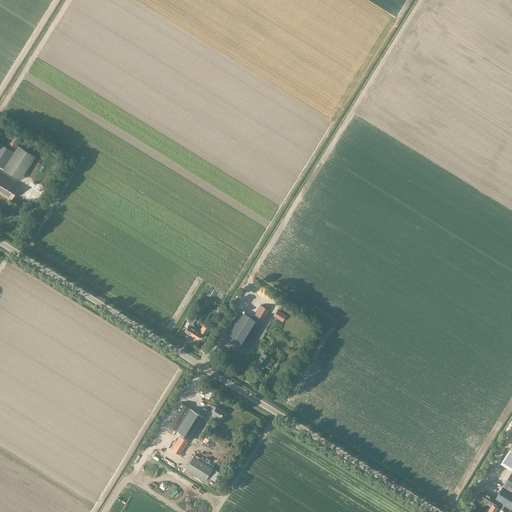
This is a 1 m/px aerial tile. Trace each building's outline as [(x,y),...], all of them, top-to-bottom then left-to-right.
[(14,150),(21,139),(12,134),(5,145),(14,150)] [(0,143),(0,166),(21,179),(34,157),(17,146),(14,152),(0,143)] [(0,194),(10,200),(19,185),(0,173),(0,194)] [(269,310),(261,305),(254,316),(257,318),(256,320),(260,323),(261,321),(262,321),(269,310)] [(282,321),(286,316),(277,310),(273,316),(282,321)] [(233,338),(247,315),(241,312),(227,334),(233,338)] [(260,323),(256,320),(247,315),(233,338),(248,347),(262,325),(260,323)] [(194,320),(192,319),(190,317),(187,321),(189,323),(184,331),(191,335),(195,330),(194,330),(196,328),(193,326),(194,325),(192,324),(194,320)] [(205,335),(209,329),(203,325),(200,330),(202,331),(202,332),(205,335)] [(195,330),(191,335),(197,339),(201,334),(195,330)] [(262,353),(255,365),(260,369),(262,365),(264,366),(270,357),(262,353)] [(205,418),(190,408),(180,402),(167,425),(182,434),(181,437),(180,436),(171,450),(179,455),(188,441),(187,440),(188,438),(191,440),(205,418)] [(220,417),(223,411),(215,406),(215,407),(213,405),(210,409),(213,411),(212,412),(220,417)] [(511,444),(501,463),(511,469),(511,471),(495,499),(492,497),(493,496),(484,491),(480,498),(489,503),(488,504),(491,506),(488,511),(497,511),(500,509),(502,510),(505,505),(511,509),(511,444)] [(193,456),(185,469),(204,481),(212,469),(193,456)]
